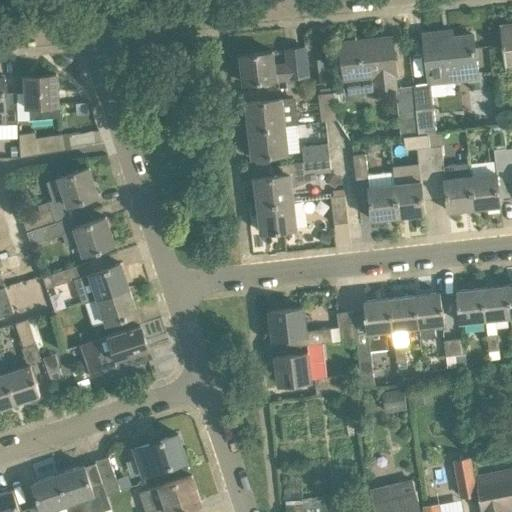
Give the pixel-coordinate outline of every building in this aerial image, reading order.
[(511,28),(500,30),(504,66),(511,65),(511,28)] [(428,83),(412,85),(415,112),(417,135),(436,133),(431,85),(480,80),(479,71),(476,71),(473,35),(441,38),(440,32),(423,33),(428,83)] [(375,90),(396,88),(396,87),(394,76),(396,75),(392,37),(376,39),(376,44),(368,45),(367,40),(340,43),(345,81),(375,78),(375,90)] [(286,49),(288,65),(275,66),(273,51),(241,55),(244,84),(308,76),(304,47),(286,49)] [(17,77),(18,92),(27,92),(28,107),(30,107),(30,119),(60,118),(60,103),(57,103),(57,91),(57,90),(56,74),(17,77)] [(0,77),(0,124),(6,124),(19,124),(18,92),(5,92),(5,78),(0,77)] [(412,85),(399,87),(401,113),(415,112),(412,85)] [(321,121),(337,120),(334,92),(318,94),(321,121)] [(250,130),(284,126),(297,125),(299,124),(295,97),(246,103),(248,115),(250,114),(252,129),(250,129),(250,130)] [(297,125),(284,126),(250,130),(252,130),(253,145),(251,145),(253,157),(300,152),(297,125)] [(20,157),(44,154),(64,151),(61,134),(37,137),(36,131),(19,134),(20,157)] [(303,161),(329,158),(328,143),(302,146),(303,161)] [(448,211),(474,209),(471,175),(470,175),(468,163),(444,166),(441,145),(429,147),(432,171),(444,170),(448,211)] [(395,184),(399,217),(424,214),(420,173),(432,171),(429,147),(417,148),(418,163),(392,166),(393,172),(394,184),(395,184)] [(471,175),(474,209),(501,206),(498,181),(510,180),(506,149),(494,150),(496,172),(471,175)] [(353,155),(356,181),(369,179),(368,174),(365,153),(353,155)] [(331,172),(329,158),(303,161),(279,164),(280,175),(255,179),(257,190),(259,190),(260,205),(293,201),(290,175),(304,173),(304,175),(331,172)] [(98,195),(89,167),(59,177),(69,205),(98,195)] [(336,173),(332,170),(326,180),(336,187),(341,179),(343,177),(336,173)] [(394,184),(393,172),(368,174),(369,179),(369,187),(372,220),(399,217),(395,184),(394,184)] [(26,184),(16,187),(19,197),(30,194),(26,184)] [(334,224),(348,222),(345,195),(331,196),(334,224)] [(296,229),(293,201),(260,205),(258,205),(258,206),(260,205),(262,220),(260,220),(261,233),(296,229)] [(40,228),(55,223),(50,207),(23,216),(28,231),(40,228)] [(73,217),(55,223),(40,228),(28,231),(32,245),(45,241),(63,235),(67,245),(80,240),(85,255),(102,250),(102,249),(115,245),(106,217),(77,227),(73,217)] [(330,244),(332,236),(323,233),(320,241),(330,244)] [(102,257),(50,275),(44,277),(47,288),(74,279),(82,303),(85,303),(129,289),(120,263),(106,268),(102,257)] [(486,319),(511,316),(508,285),(482,288),(486,319)] [(5,286),(0,288),(0,316),(14,312),(5,286)] [(482,288),(457,291),(458,304),(459,322),(486,319),(482,288)] [(85,303),(93,328),(97,339),(122,331),(118,320),(137,314),(129,289),(85,303)] [(442,306),(440,293),(415,295),(418,327),(445,324),(443,306),(442,306)] [(390,298),(393,329),(406,328),(418,327),(415,295),(390,298)] [(367,332),(369,348),(370,348),(370,350),(388,349),(387,338),(394,337),(393,329),(390,298),(364,301),(366,314),(365,314),(367,332)] [(307,326),(305,326),(303,307),(271,311),(274,339),(286,338),(287,347),(307,345),(332,341),(331,328),(308,330),(307,326)] [(340,341),(356,339),(353,311),(337,313),(340,341)] [(16,323),(23,347),(35,343),(27,319),(16,323)] [(122,331),(97,339),(97,340),(81,345),(91,376),(123,366),(121,359),(150,350),(141,324),(122,331)] [(499,350),(497,334),(488,335),(489,351),(499,350)] [(454,339),(456,355),(465,354),(464,338),(454,339)] [(445,356),(456,355),(454,339),(444,340),(445,356)] [(395,346),(397,362),(407,360),(405,344),(395,346)] [(370,350),(370,348),(369,348),(357,349),(362,386),(374,384),(370,350)] [(279,385),(311,381),(308,352),(276,356),(279,385)] [(40,395),(36,382),(37,382),(31,364),(6,372),(17,403),(40,395)] [(64,380),(60,368),(48,372),(52,384),(64,380)] [(0,408),(17,403),(6,372),(0,374),(0,408)] [(346,390),(344,373),(314,378),(316,394),(346,390)] [(414,389),(417,405),(434,403),(431,387),(414,389)] [(385,412),(407,409),(403,388),(382,391),(385,412)] [(134,448),(141,467),(146,482),(189,468),(178,434),(134,448)] [(454,459),(461,497),(478,493),(476,485),(471,456),(454,459)] [(95,461),(103,483),(107,495),(120,491),(109,457),(95,461)] [(107,495),(103,483),(92,487),(85,465),(59,474),(71,511),(101,511),(111,509),(107,495)] [(511,466),(475,475),(477,484),(478,484),(483,511),(509,511),(509,506),(511,505),(511,466)] [(33,483),(40,505),(30,508),(31,511),(71,511),(59,474),(33,483)] [(173,511),(201,502),(192,475),(160,486),(139,492),(145,511),(173,511)] [(420,511),(412,478),(370,488),(375,511),(420,511)] [(31,511),(30,508),(20,511),(13,490),(0,493),(0,511),(31,511)] [(322,511),(320,493),(285,498),(286,511),(322,511)] [(443,511),(441,503),(423,505),(423,511),(443,511)]
